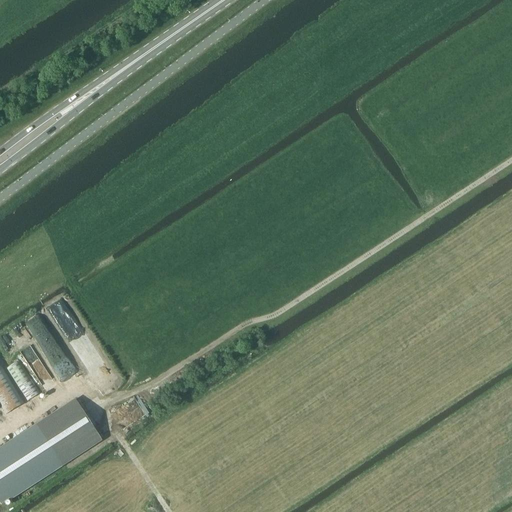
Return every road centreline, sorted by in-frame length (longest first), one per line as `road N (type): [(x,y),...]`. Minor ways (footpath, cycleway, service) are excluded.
road 1 (track): [(0,429),(57,395),(83,393),(100,405),(158,380),(239,327),(275,315),(511,160)]
road 2 (unclassified): [(0,197),(265,0)]
road 3 (secondary): [(0,169),(130,66)]
road 4 (secondary): [(130,66),(0,153)]
road 5 (track): [(100,405),(169,511)]
